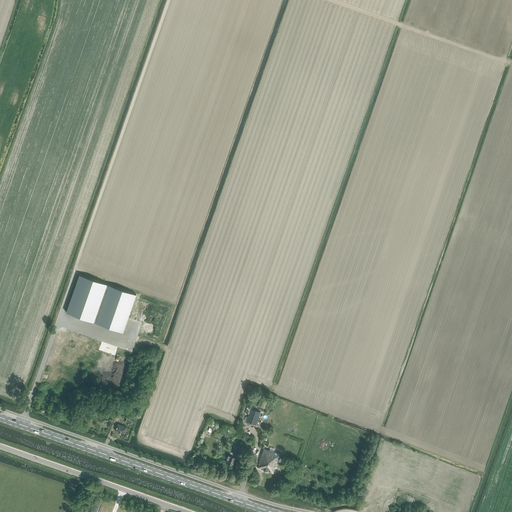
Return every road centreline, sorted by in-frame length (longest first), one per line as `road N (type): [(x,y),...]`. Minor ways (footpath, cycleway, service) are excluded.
road 1 (primary): [(269,511),(0,416)]
road 2 (unclassified): [(186,511),(0,446)]
